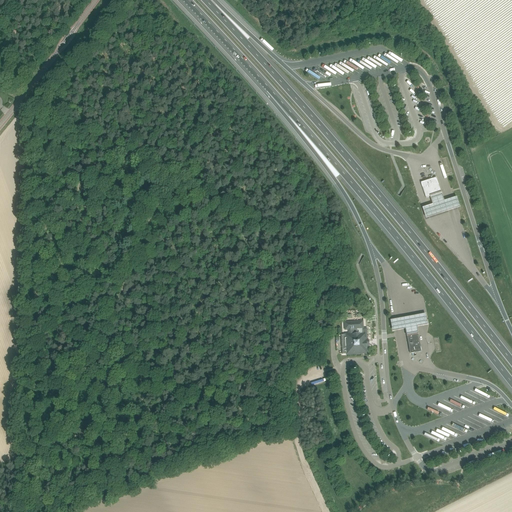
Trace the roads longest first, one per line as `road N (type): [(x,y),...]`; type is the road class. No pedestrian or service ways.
road 1 (motorway): [(511,362),(387,204),(204,0)]
road 2 (motorway): [(269,88),(511,382)]
road 3 (track): [(172,177),(24,511)]
road 4 (track): [(42,511),(296,423)]
road 5 (track): [(172,177),(0,86)]
road 6 (motorway): [(269,88),(349,201),(370,246)]
road 7 (tertiary): [(0,126),(96,0)]
road 8 (track): [(293,227),(245,218),(172,177)]
road 9 (motorway): [(185,0),(269,88)]
